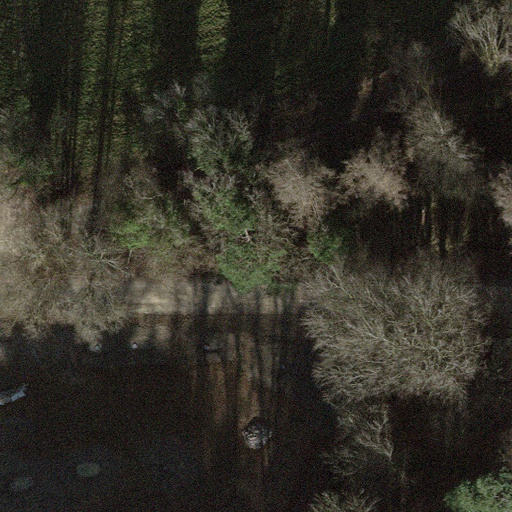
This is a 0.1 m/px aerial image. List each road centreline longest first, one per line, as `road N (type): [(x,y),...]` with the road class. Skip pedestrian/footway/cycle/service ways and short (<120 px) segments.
road 1 (track): [(511,21),(0,257)]
road 2 (track): [(511,287),(0,288)]
